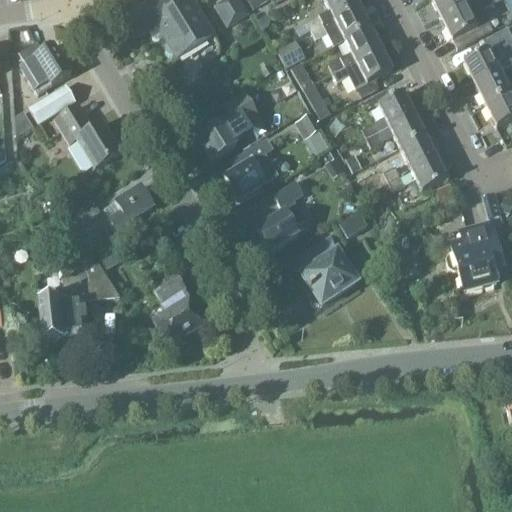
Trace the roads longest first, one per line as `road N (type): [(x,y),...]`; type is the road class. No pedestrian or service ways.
road 1 (residential): [(245,383),(224,268),(70,1)]
road 2 (tertiary): [(245,383),(511,353)]
road 3 (tertiary): [(0,415),(245,383)]
road 4 (residential): [(487,185),(390,0)]
